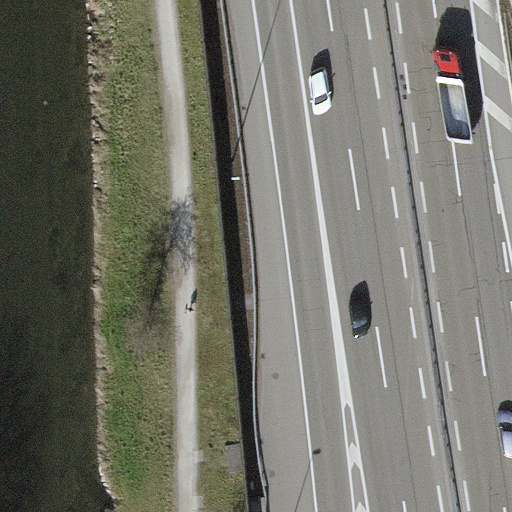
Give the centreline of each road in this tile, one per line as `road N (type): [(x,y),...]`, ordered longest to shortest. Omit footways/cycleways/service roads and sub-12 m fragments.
road 1 (motorway): [(326,0),(404,511)]
road 2 (motorway): [(508,511),(437,0)]
road 3 (motorway): [(326,0),(341,511)]
